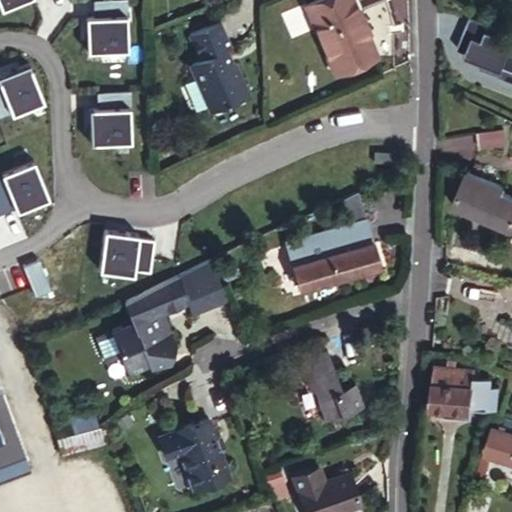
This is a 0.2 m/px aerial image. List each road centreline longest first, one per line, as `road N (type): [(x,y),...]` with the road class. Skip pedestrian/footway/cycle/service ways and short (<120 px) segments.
road 1 (residential): [(400,511),(425,126)]
road 2 (residential): [(425,126),(365,125),(303,141),(151,212),(77,203)]
road 3 (residential): [(77,203),(55,60),(27,42),(0,41)]
road 4 (residential): [(425,126),(426,0)]
